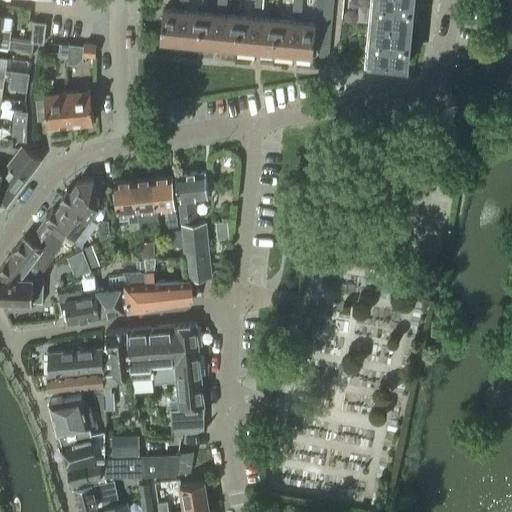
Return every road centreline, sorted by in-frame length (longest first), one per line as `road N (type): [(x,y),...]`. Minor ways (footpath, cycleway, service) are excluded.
road 1 (residential): [(4,338),(230,305)]
road 2 (residential): [(238,511),(222,417),(230,305)]
road 3 (residential): [(230,305),(255,121)]
road 4 (residential): [(4,338),(67,511)]
road 5 (residential): [(255,121),(432,88)]
road 6 (residential): [(0,247),(51,174),(83,153),(125,144)]
road 7 (residential): [(125,144),(121,0)]
road 8 (residential): [(125,144),(255,121)]
